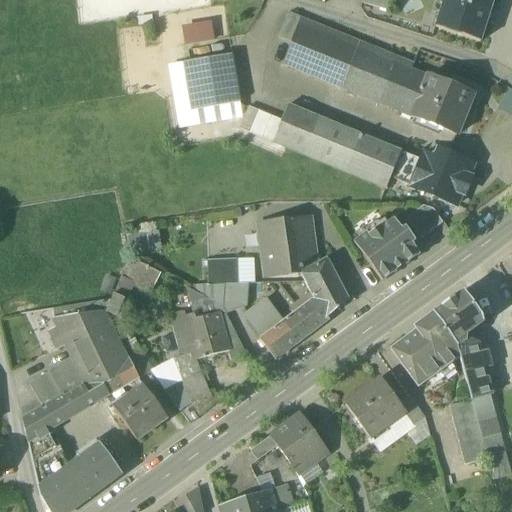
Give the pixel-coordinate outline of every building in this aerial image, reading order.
[(362,0),(361,5),(386,12),(388,0),(362,0)] [(434,29),(480,44),(494,0),(445,0),(441,15),(439,14),(434,29)] [(278,40),(290,44),(300,20),(288,15),(278,40)] [(282,66),(341,91),(359,44),(300,20),(290,44),(282,66)] [(215,43),(211,23),(181,28),(184,48),(215,43)] [(413,66),(359,44),(341,91),(410,119),(425,78),(411,72),(413,66)] [(183,65),(191,112),(239,104),(231,57),(183,65)] [(191,112),(183,65),(167,67),(178,131),(242,120),(239,104),(191,112)] [(411,120),(455,138),(473,95),(428,77),(427,79),(425,78),(410,119),(411,119),(411,120)] [(511,91),(507,89),(497,110),(511,118),(511,91)] [(287,107),(281,122),(272,144),(387,191),(391,180),(390,179),(400,154),(401,153),(287,107)] [(239,130),(250,135),(259,112),(248,108),(239,130)] [(250,135),(260,139),(270,117),(259,112),(250,135)] [(260,139),(272,144),(281,122),(270,117),(260,139)] [(420,162),(400,154),(390,179),(391,180),(410,188),(420,162)] [(445,164),(423,155),(420,162),(410,188),(409,188),(456,207),(461,195),(464,196),(470,180),(468,178),(473,166),(448,156),(445,164)] [(406,220),(421,240),(442,224),(433,211),(423,208),(406,220)] [(256,227),(263,279),(299,274),(312,272),(318,268),(317,267),(311,220),(256,227)] [(353,245),(381,284),(395,273),(395,272),(404,266),(404,267),(418,256),(410,245),(413,243),(404,231),(401,233),(393,222),(380,232),(378,229),(368,237),(366,235),(353,245)] [(159,232),(126,237),(129,256),(161,251),(159,232)] [(128,258),(118,282),(150,295),(161,275),(128,258)] [(253,259),(236,260),(237,285),(247,285),(255,284),(253,259)] [(207,287),(209,287),(237,285),(236,260),(206,261),(207,287)] [(313,301),(284,323),(260,340),(259,341),(274,362),(326,322),(325,321),(348,302),(327,261),(317,267),(318,268),(312,272),(299,274),(305,285),(306,287),(313,301)] [(221,307),(224,313),(225,316),(245,308),(246,298),(246,294),(247,285),(237,285),(209,287),(209,302),(221,307)] [(221,307),(209,302),(186,289),(193,316),(194,321),(219,315),(224,313),(221,307)] [(463,293),(433,314),(456,347),(460,359),(471,402),(474,413),(492,409),(482,369),(489,367),(486,355),(478,357),(475,346),(464,341),(465,336),(483,323),(481,318),(463,293)] [(113,296),(111,302),(106,315),(117,320),(124,301),(113,296)] [(243,316),(260,340),(284,323),(266,299),(243,316)] [(110,302),(91,305),(92,316),(57,322),(54,322),(60,335),(51,339),(57,352),(66,348),(111,326),(106,315),(111,302),(110,302)] [(55,310),(57,322),(92,316),(91,305),(55,310)] [(247,360),(225,316),(224,313),(219,315),(230,353),(228,353),(231,365),(247,360)] [(418,389),(460,359),(456,347),(433,314),(413,329),(415,332),(390,351),(418,389)] [(193,316),(178,320),(189,357),(181,359),(180,359),(173,361),(181,381),(191,405),(191,406),(209,397),(195,362),(228,353),(230,353),(219,315),(194,321),(193,316)] [(170,323),(180,359),(181,359),(189,357),(178,320),(170,323)] [(121,347),(111,326),(66,348),(72,361),(49,373),(58,388),(59,388),(62,395),(83,383),(85,387),(98,380),(128,362),(125,356),(121,347)] [(140,349),(125,356),(128,362),(129,361),(137,379),(151,372),(140,349)] [(128,362),(98,380),(107,397),(137,379),(129,361),(128,362)] [(181,381),(173,361),(151,372),(163,391),(181,381)] [(26,385),(35,402),(40,399),(58,388),(49,373),(26,385)] [(95,404),(107,397),(98,380),(85,387),(95,404)] [(163,391),(179,413),(191,405),(181,381),(163,391)] [(369,440),(370,440),(404,415),(405,414),(400,407),(381,381),(345,407),(369,440)] [(95,404),(85,387),(83,383),(62,395),(59,388),(58,388),(40,399),(45,408),(42,410),(53,428),(54,428),(90,407),(95,404)] [(112,410),(136,442),(166,420),(142,388),(112,410)] [(404,415),(413,428),(424,420),(410,399),(400,407),(405,414),(404,415)] [(449,408),(464,466),(486,460),(474,414),(474,413),(471,402),(449,408)] [(474,413),(486,459),(504,454),(504,453),(492,409),(474,413)] [(42,410),(39,412),(48,428),(53,428),(42,410)] [(47,431),(48,428),(39,412),(22,422),(32,463),(56,451),(48,437),(45,432),(47,431)] [(413,428),(404,415),(370,440),(380,455),(406,436),(415,430),(413,428)] [(276,448),(295,474),(297,473),(313,462),(326,452),(308,427),(304,430),(296,419),(269,439),(276,448)] [(429,438),(424,420),(413,428),(415,430),(406,436),(415,448),(429,438)] [(250,453),(257,463),(276,448),(269,439),(250,453)] [(66,470),(64,471),(86,501),(121,476),(99,445),(97,446),(94,442),(76,456),(78,460),(66,470)] [(32,463),(38,490),(64,471),(66,470),(56,451),(32,463)] [(323,475),(313,462),(297,473),(307,487),(323,475)] [(47,511),(71,511),(86,501),(64,471),(38,490),(40,498),(47,511)] [(256,479),(261,495),(275,490),(270,475),(256,479)] [(219,508),(219,511),(282,511),(283,511),(293,509),(285,487),(275,490),(261,495),(219,508)] [(174,504),(178,511),(202,511),(198,491),(174,504)]
